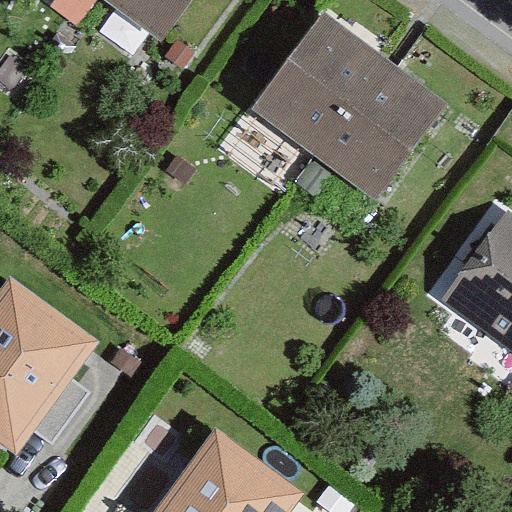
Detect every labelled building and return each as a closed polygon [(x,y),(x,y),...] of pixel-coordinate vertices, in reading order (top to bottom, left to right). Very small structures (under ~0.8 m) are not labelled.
[(194,0),(118,0),(168,36),(194,0)] [(437,120),(332,42),(270,124),(375,202),(437,120)] [(511,235),(509,234),(457,309),(511,347),(511,235)] [(93,364),(20,307),(0,331),(0,436),(22,454),(93,364)] [(284,511),(224,465),(187,511),(284,511)]
